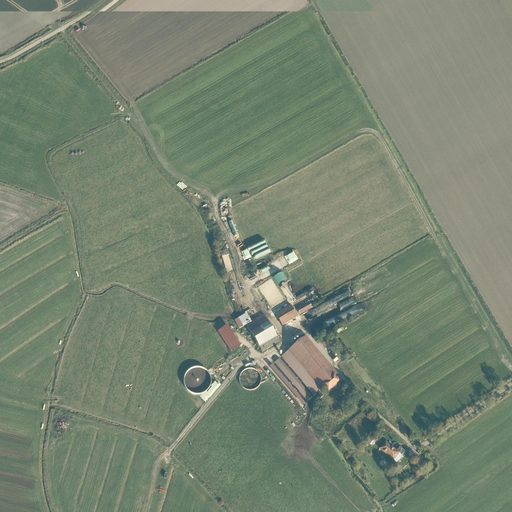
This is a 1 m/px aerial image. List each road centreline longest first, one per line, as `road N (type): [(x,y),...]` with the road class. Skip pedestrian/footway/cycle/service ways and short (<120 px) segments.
road 1 (track): [(60,29),(129,113),(158,173),(213,233)]
road 2 (unclassified): [(0,61),(105,0)]
